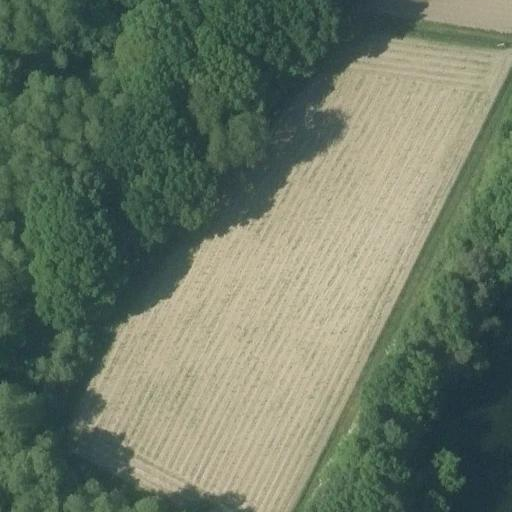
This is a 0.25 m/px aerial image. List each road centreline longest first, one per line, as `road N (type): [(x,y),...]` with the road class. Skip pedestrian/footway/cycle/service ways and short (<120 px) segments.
road 1 (track): [(511,72),(299,511)]
road 2 (track): [(0,96),(91,85),(262,0)]
road 3 (track): [(292,0),(511,42)]
